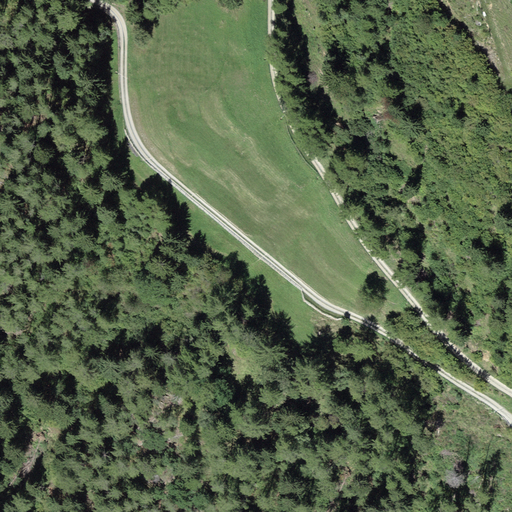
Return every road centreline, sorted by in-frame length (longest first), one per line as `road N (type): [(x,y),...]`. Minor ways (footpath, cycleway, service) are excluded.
road 1 (track): [(95,0),(123,28),(127,111),(144,151),(327,305),(393,336),(511,418)]
road 2 (track): [(272,0),(269,31),(288,111),(343,204),(455,353),(511,390)]
